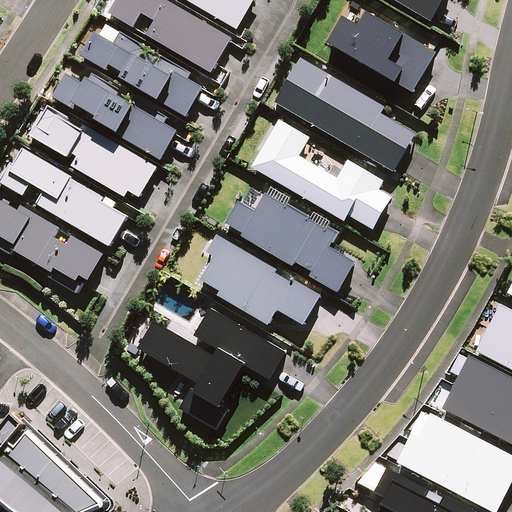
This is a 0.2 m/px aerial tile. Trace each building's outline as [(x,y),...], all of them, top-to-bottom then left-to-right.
[(511,311),(503,307),(478,354),(511,371),(511,311)] [(461,379),(444,411),(511,445),(511,379),(471,358),(470,361),(461,356),(451,374),(461,379)] [(497,511),(511,483),(511,457),(424,412),(406,445),(395,440),(386,458),(491,511),(497,511)] [(92,511),(108,503),(21,421),(0,442),(0,498),(14,511),(92,511)] [(377,511),(473,511),(387,468),(375,493),(368,506),(378,511),(377,511)]
